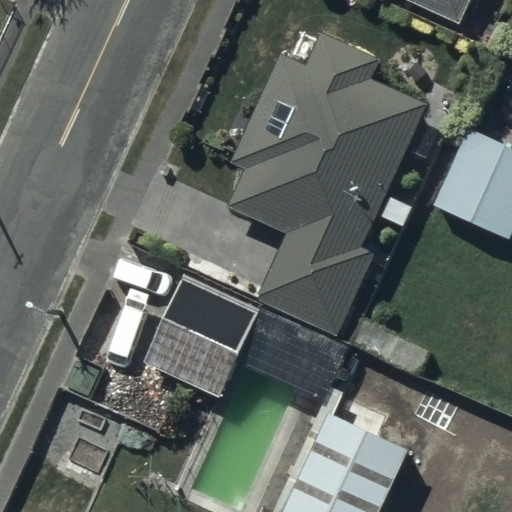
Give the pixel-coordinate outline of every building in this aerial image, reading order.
[(419,0),(471,23),(480,0),(419,0)] [(315,72),(287,59),(239,164),(255,172),(239,208),(296,234),(264,302),(345,339),(382,259),(371,254),(385,223),(410,235),(420,213),(394,201),(436,109),(381,84),(390,65),(331,38),(315,72)] [(511,154),(475,137),(439,214),(511,247),(511,154)] [(189,271),(146,362),(223,398),(239,363),(323,402),(350,346),(189,271)] [(392,511),(419,454),(331,413),(284,511),(392,511)]
